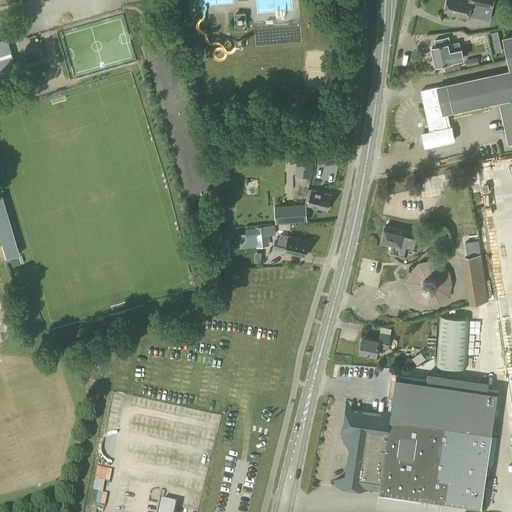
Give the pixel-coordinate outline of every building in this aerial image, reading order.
[(492,9),(494,0),(468,0),(466,0),(446,0),(444,12),(456,15),(456,14),(460,15),(459,16),(468,18),(471,4),(492,9)] [(235,32),(247,31),(246,13),(234,13),(235,32)] [(511,142),(511,36),(504,38),(511,71),(421,90),(427,118),(424,119),(425,124),(428,124),(430,132),(422,134),(425,146),(453,140),(447,112),(500,101),(509,143),(511,142)] [(451,51),(448,38),(435,40),(436,46),(432,47),(436,65),(451,62),(451,61),(463,58),(461,49),(451,51)] [(218,194),(174,39),(143,48),(156,94),(154,94),(158,109),(161,108),(187,203),(218,194)] [(0,71),(14,68),(6,40),(0,42),(0,71)] [(491,62),(490,57),(483,58),(483,57),(477,58),(477,57),(464,60),(465,62),(461,63),(462,69),(491,62)] [(222,60),(205,63),(208,84),(225,81),(222,60)] [(313,163),(297,161),(295,176),(312,178),(313,163)] [(245,190),(245,203),(267,201),(266,189),(245,190)] [(331,194),(311,189),(311,190),(308,189),(305,202),(308,203),(307,205),(327,209),(331,194)] [(276,225),(308,222),(306,204),(275,206),(276,225)] [(268,241),(267,230),(271,229),(270,225),(256,226),(256,228),(245,229),(245,231),(234,232),(235,237),(246,236),(246,239),(256,238),(256,242),(268,241)] [(416,251),(418,244),(420,235),(404,230),(385,226),(381,242),(391,245),(389,253),(407,258),(409,250),(416,251)] [(288,236),(281,234),(279,240),(276,239),(274,248),(285,250),(284,251),(305,256),(309,240),(288,235),(288,236)] [(469,304),(488,301),(481,254),(462,257),(469,304)] [(440,303),(448,296),(453,284),(449,284),(447,274),(440,266),(430,263),(420,265),(413,272),(409,282),(411,292),(418,300),(428,303),(438,301),(440,303)] [(438,364),(438,365),(465,367),(468,318),(440,317),(438,364)] [(436,347),(437,325),(432,324),(431,335),(428,335),(427,347),(436,347)] [(388,350),(390,336),(380,334),(378,340),(362,337),(359,352),(376,355),(377,348),(388,350)] [(380,480),(379,489),(379,491),(481,505),(496,400),(377,383),(372,414),(348,411),(345,426),(355,428),(346,485),(371,488),(372,479),(380,480)] [(99,468),(97,479),(112,481),(113,469),(99,468)] [(371,488),(379,489),(380,480),(372,479),(371,488)] [(98,492),(97,504),(107,505),(108,493),(98,492)]
